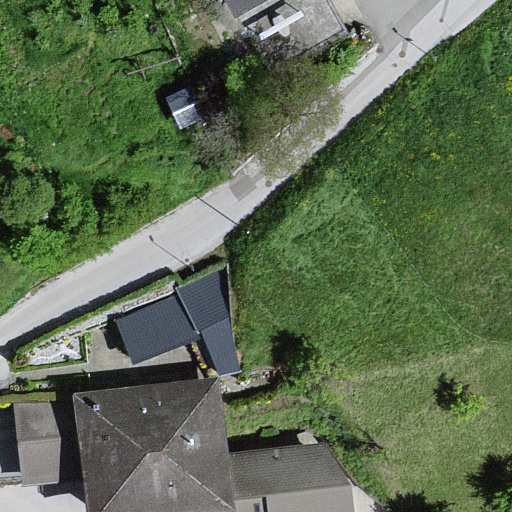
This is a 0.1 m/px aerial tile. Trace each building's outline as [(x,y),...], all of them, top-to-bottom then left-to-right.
[(227,0),(240,22),(280,0),(227,0)] [(185,291),(121,305),(131,348),(195,334),(185,291)] [(218,374),(69,392),(72,405),(81,486),(83,511),(195,511),(212,510),(233,508),(227,459),(218,374)] [(81,486),(72,405),(9,411),(18,493),(81,486)] [(374,511),(317,448),(227,459),(233,508),(212,510),(212,511),(374,511)]
